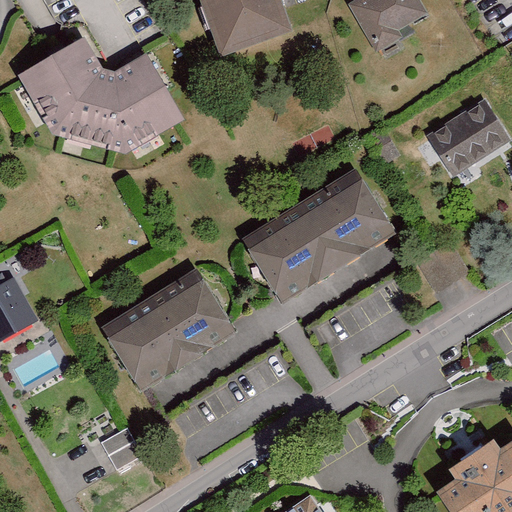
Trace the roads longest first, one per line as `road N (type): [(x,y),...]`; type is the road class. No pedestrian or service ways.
road 1 (unclassified): [(511,291),(159,511)]
road 2 (unknown): [(0,359),(75,511)]
